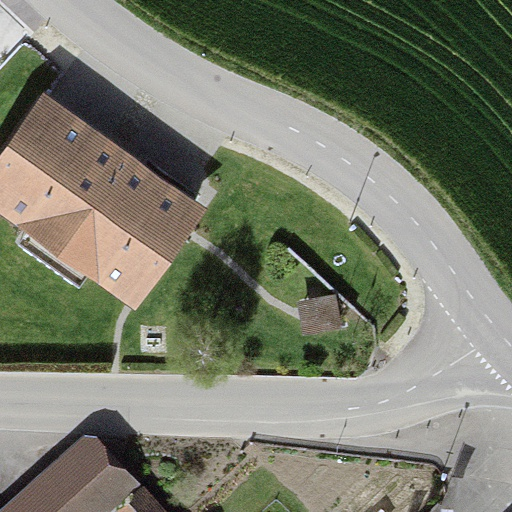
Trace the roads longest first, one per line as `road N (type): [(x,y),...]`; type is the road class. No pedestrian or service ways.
road 1 (unclassified): [(497,335),(398,202),(345,159),(175,73),(73,0)]
road 2 (unclassified): [(497,335),(391,401),(310,415),(0,413)]
